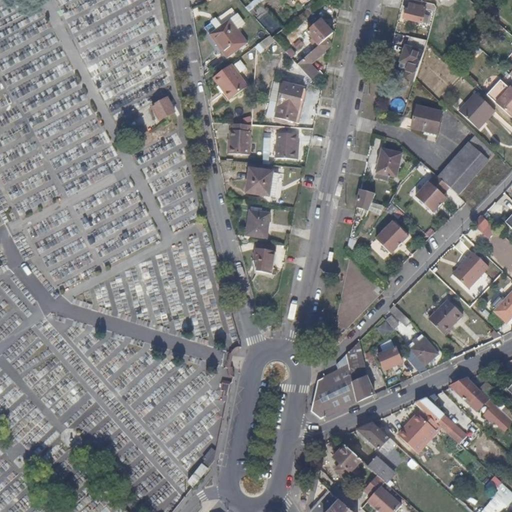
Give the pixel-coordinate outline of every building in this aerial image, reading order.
[(249,12),(263,0),(253,0),(245,7),(249,12)] [(424,18),(425,13),(426,10),(430,11),(436,12),(436,9),(436,7),(435,5),(431,4),(426,2),(419,0),(412,0),(412,1),(411,5),(410,5),(409,7),(408,11),(406,11),(406,12),(404,18),(404,20),(422,24),(424,18)] [(258,18),(268,34),(278,27),(268,12),(258,18)] [(249,43),(240,31),(232,20),(224,26),(221,28),(216,31),(212,35),(216,40),(228,57),(229,58),(237,52),(249,43)] [(333,36),(324,26),(321,22),(317,25),(309,32),(306,34),(313,42),(317,47),(319,49),(327,42),(333,36)] [(320,59),(325,56),(324,54),(326,54),(326,53),(329,51),(330,46),(327,42),(319,49),(312,54),(308,58),(304,61),(310,68),(313,66),(316,63),(320,59)] [(420,66),(425,53),(407,48),(405,55),(402,62),(409,65),(407,70),(405,78),(415,81),(416,79),(420,66)] [(295,56),(290,50),(286,54),(290,58),(292,59),(295,56)] [(304,61),(308,58),(305,55),(303,53),(302,52),(293,61),(298,66),(301,64),(304,61)] [(318,76),(310,68),(304,61),(301,64),(298,66),(301,69),(305,73),(312,82),(313,80),(318,76)] [(251,86),(235,62),(224,71),(217,76),(233,99),(251,86)] [(305,91),(284,86),(279,107),(300,112),(305,91)] [(511,86),(505,94),(496,104),(499,106),(507,113),(511,118),(511,117),(511,86)] [(490,116),(496,111),(487,102),(476,93),(466,102),(458,111),(466,118),(474,126),(481,119),(485,122),(490,116)] [(175,111),(168,99),(153,107),(159,120),(164,117),(175,111)] [(440,126),(443,113),(436,111),(429,110),(419,107),(415,121),(413,129),(422,132),(437,135),(440,126)] [(478,129),(485,122),(481,119),(474,126),(478,129)] [(250,143),(251,133),(230,132),(229,155),(236,155),(249,156),(250,143)] [(298,158),(299,135),(277,134),(276,134),(275,159),(284,159),(297,160),(298,158)] [(486,166),(495,156),(490,151),(482,143),(476,137),(463,151),(449,166),(439,177),(444,182),(451,189),(459,196),(473,180),(486,166)] [(398,173),(402,155),(390,152),(383,151),(381,161),(378,172),(389,175),(397,177),(398,173)] [(271,186),(273,173),(272,172),(252,170),(251,171),(250,180),(247,193),(255,195),(264,196),(266,185),(271,186)] [(445,196),(451,189),(444,182),(439,177),(437,176),(426,187),(419,194),(426,200),(438,211),(449,199),(445,196)] [(373,203),(377,194),(367,192),(361,190),(359,201),(367,203),(373,204),(373,203)] [(438,211),(426,200),(419,194),(417,197),(421,201),(430,209),(435,214),(438,211)] [(266,239),(270,215),(250,212),(248,227),(247,236),(253,237),(266,239)] [(488,226),(490,223),(482,216),(476,222),(474,224),(475,226),(478,229),(482,232),(484,230),(488,226)] [(408,236),(410,235),(394,221),(382,234),(377,239),(392,253),(401,244),(408,236)] [(353,249),(357,240),(351,238),(349,245),(351,247),(353,249)] [(274,273),(276,251),(261,250),(255,250),(254,265),(261,273),(274,273)] [(490,270),(488,268),(482,262),(475,255),(464,266),(467,268),(456,280),(460,284),(469,292),(476,284),(484,276),(490,270)] [(456,280),(467,268),(464,266),(460,270),(457,273),(453,277),(456,280)] [(511,294),(510,296),(502,304),(495,312),(500,317),(507,323),(511,317),(511,294)] [(446,332),(450,328),(456,322),(459,319),(444,303),(439,308),(432,315),(424,323),(430,330),(440,339),(442,336),(446,332)] [(401,313),(394,306),(390,311),(397,318),(401,313)] [(410,323),(401,313),(397,318),(405,327),(410,323)] [(399,326),(392,318),(386,322),(394,331),(396,329),(399,326)] [(403,338),(396,329),(394,331),(397,335),(401,340),(403,338)] [(440,357),(424,339),(419,343),(416,339),(412,342),(416,346),(411,351),(417,358),(426,369),(440,357)] [(370,381),(366,368),(361,352),(361,349),(360,346),(359,343),(350,351),(342,360),(336,366),(331,371),(328,374),(326,376),(324,378),(321,380),(319,382),(318,388),(314,405),(312,417),(321,423),(335,417),(375,398),(374,395),(374,393),(372,388),(370,381)] [(404,367),(398,352),(380,359),(386,374),(404,367)] [(426,369),(417,358),(411,364),(421,376),(428,372),(427,370),(426,369)] [(511,380),(510,379),(503,388),(511,396),(511,380)] [(468,405),(479,392),(477,390),(468,381),(451,389),(468,405)] [(497,391),(485,381),(477,390),(479,392),(489,401),(497,391)] [(441,415),(432,407),(437,401),(433,398),(414,407),(422,413),(430,420),(442,431),(448,437),(456,428),(453,426),(449,422),(441,415)] [(428,446),(442,431),(430,420),(422,413),(413,424),(398,439),(418,457),(428,446)] [(390,442),(372,427),(366,430),(357,434),(366,442),(378,453),(379,454),(382,450),(385,448),(390,442)] [(388,455),(395,446),(390,442),(385,448),(382,450),(384,451),(386,453),(388,455)] [(209,449),(201,462),(208,467),(217,453),(209,449)] [(355,470),(359,466),(361,464),(344,451),(340,455),(336,460),(334,463),(336,465),(342,471),(341,472),(339,475),(339,476),(340,477),(345,481),(349,485),(353,481),(356,477),(353,474),(353,473),(355,470)] [(185,482),(194,488),(207,468),(199,462),(185,482)] [(392,476),(375,462),(369,471),(377,478),(384,484),(385,484),(392,476)] [(500,511),(511,499),(511,493),(493,476),(486,484),(496,493),(478,511),(500,511)] [(396,511),(401,507),(387,494),(380,488),(384,484),(377,478),(371,485),(364,492),(371,498),(367,502),(375,509),(377,511),(396,511)] [(351,511),(350,511),(338,499),(329,492),(316,507),(311,511),(351,511)]
